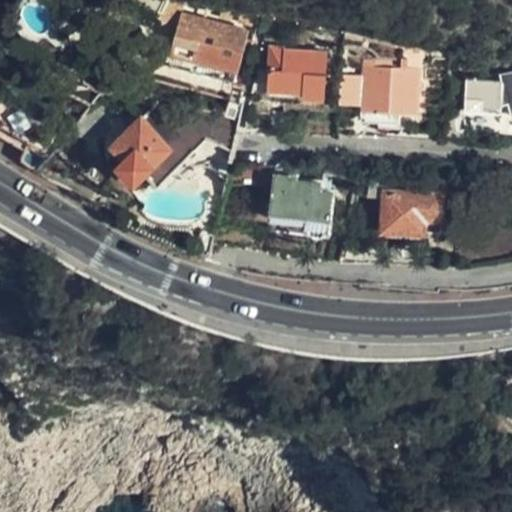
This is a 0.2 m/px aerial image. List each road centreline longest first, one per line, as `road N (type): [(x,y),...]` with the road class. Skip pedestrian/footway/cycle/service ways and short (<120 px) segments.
road 1 (residential): [(511,267),(450,276),(237,261),(207,288)]
road 2 (secondary): [(207,288),(363,318),(511,311)]
road 3 (residential): [(245,137),(511,152)]
road 4 (secondary): [(0,181),(101,244),(207,288)]
